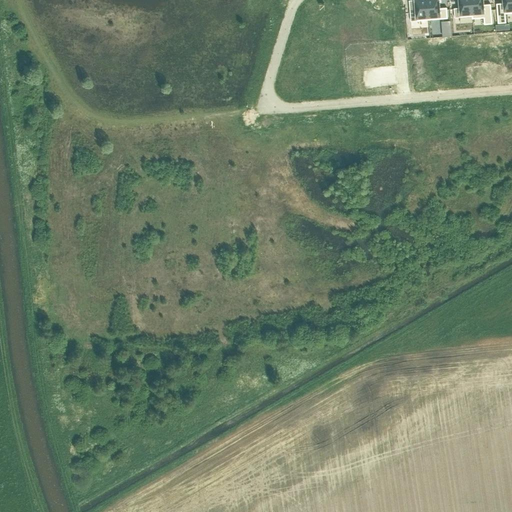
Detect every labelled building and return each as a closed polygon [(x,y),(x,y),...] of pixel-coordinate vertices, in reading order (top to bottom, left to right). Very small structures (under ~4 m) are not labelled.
[(415,0),(416,12),(410,12),(411,22),(429,20),(427,0),(415,0)] [(439,0),(427,0),(429,20),(448,19),(447,8),(440,8),(439,0)] [(459,0),(460,8),(454,9),(455,18),(472,17),(473,17),(471,0),(459,0)] [(483,0),(471,0),(473,17),(472,17),(472,19),(484,18),(485,25),(493,24),(491,4),(484,5),(483,0)] [(511,0),(503,0),(504,3),(497,4),(498,24),(506,23),(505,14),(511,13),(511,0)] [(443,30),(451,30),(450,22),(442,22),(443,30)] [(511,56),(489,58),(490,76),(511,74),(511,56)] [(368,86),(364,86),(364,87),(393,84),(393,82),(398,81),(397,68),(367,71),(368,86)]
